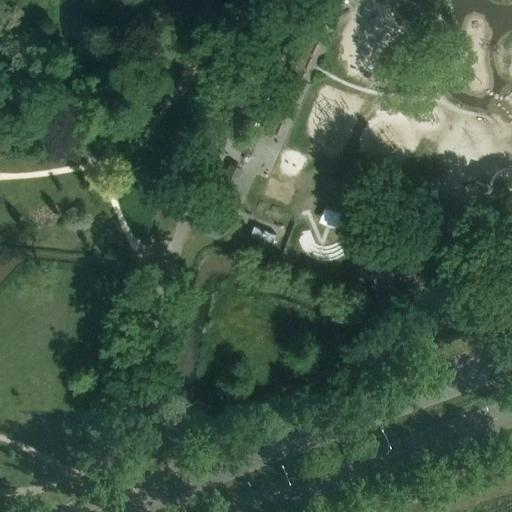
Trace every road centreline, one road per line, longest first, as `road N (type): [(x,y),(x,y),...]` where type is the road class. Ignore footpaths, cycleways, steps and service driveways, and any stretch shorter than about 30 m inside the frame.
road 1 (secondary): [(511,366),(139,511)]
road 2 (secondary): [(244,511),(511,415)]
road 3 (residential): [(218,135),(284,0)]
